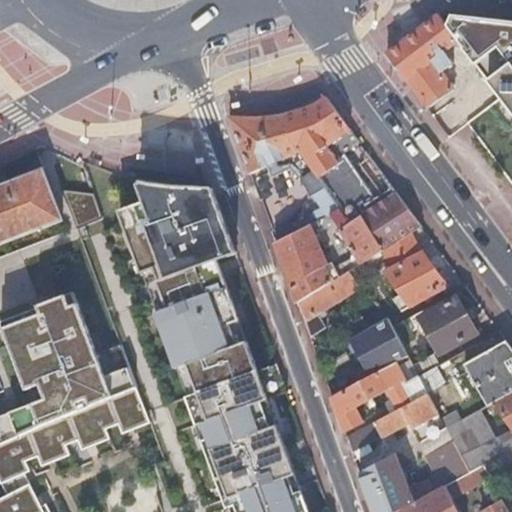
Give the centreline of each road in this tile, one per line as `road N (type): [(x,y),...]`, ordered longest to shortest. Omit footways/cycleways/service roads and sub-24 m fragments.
road 1 (tertiary): [(180,45),(348,511)]
road 2 (primary): [(485,254),(339,55),(313,0)]
road 3 (primary): [(0,124),(132,49)]
road 4 (primary): [(0,76),(122,0)]
